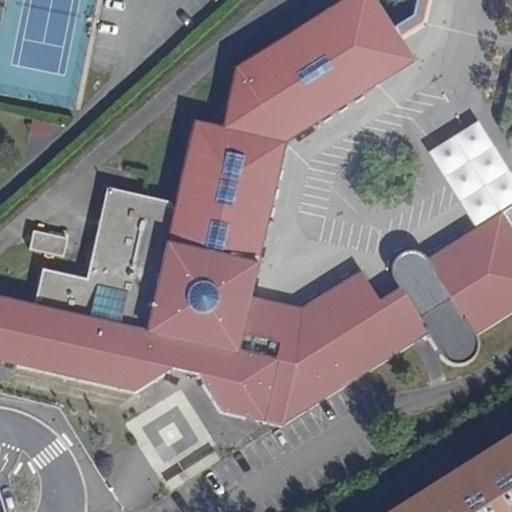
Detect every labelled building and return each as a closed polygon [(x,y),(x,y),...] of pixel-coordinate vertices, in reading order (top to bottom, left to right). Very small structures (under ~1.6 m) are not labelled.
[(279,139),(374,85),(360,62),(397,41),(391,31),(385,20),(376,19),(376,10),(372,2),(369,0),(343,0),(232,67),(215,113),(187,108),(168,202),(163,195),(100,182),(82,276),(39,267),(32,303),(0,296),(0,362),(143,390),(169,369),(171,357),(199,362),(197,374),(221,411),(280,425),(426,333),(443,360),(452,364),(460,364),(470,359),(474,351),(474,345),(472,337),(511,311),(511,267),(504,256),(494,263),(474,232),(425,263),(421,258),(415,254),(407,253),(401,255),(395,259),(390,264),(389,270),(389,279),(397,291),(377,304),(357,273),(297,311),(245,299),(279,139)] [(385,20),(372,0),(369,0),(372,2),(376,10),(376,19),(385,20)] [(415,0),(411,19),(391,31),(397,41),(422,26),(427,0),(415,0)] [(374,85),(411,64),(397,41),(360,62),(374,85)] [(511,239),(498,218),(474,232),(494,263),(504,256),(511,267),(511,239)] [(65,258),(70,239),(35,230),(30,250),(65,258)] [(197,374),(199,362),(171,357),(169,369),(197,374)] [(511,511),(511,430),(383,511),(511,511)]
